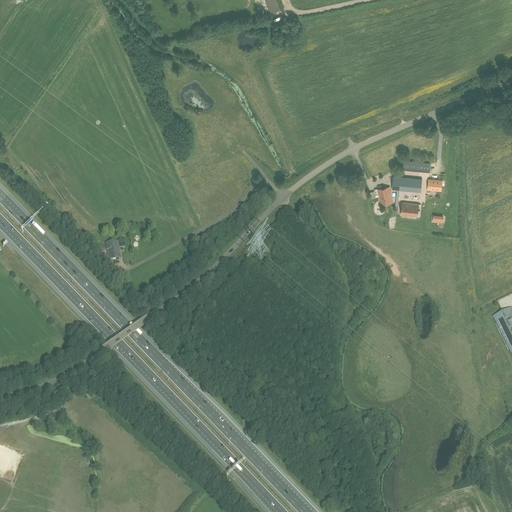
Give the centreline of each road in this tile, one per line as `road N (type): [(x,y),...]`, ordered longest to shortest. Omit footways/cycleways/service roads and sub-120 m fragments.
road 1 (unclassified): [(0,397),(57,378),(148,318),(213,267),(282,195),(337,157),(511,81)]
road 2 (motorway): [(305,511),(0,194)]
road 3 (motorway): [(0,221),(280,511)]
